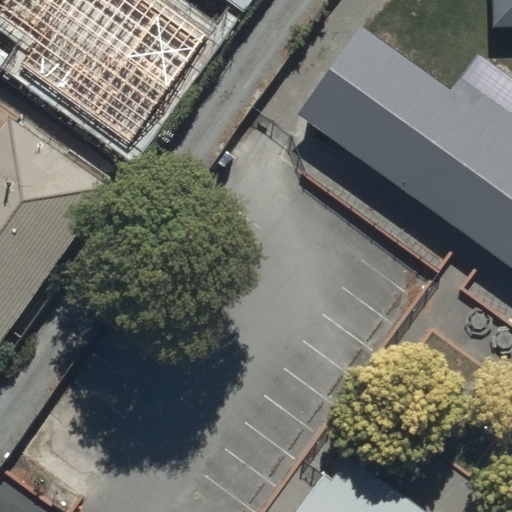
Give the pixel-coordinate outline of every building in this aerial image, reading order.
[(207,36),(157,0),(0,0),(0,15),(37,43),(18,69),(126,146),(207,36)] [(252,0),(223,0),(243,13),(252,0)] [(511,0),(498,0),(500,39),(511,39),(511,0)] [(310,137),(511,273),(511,135),(375,42),(310,137)] [(0,358),(110,198),(6,131),(0,140),(0,358)] [(424,511),(358,465),(325,511),(424,511)]
